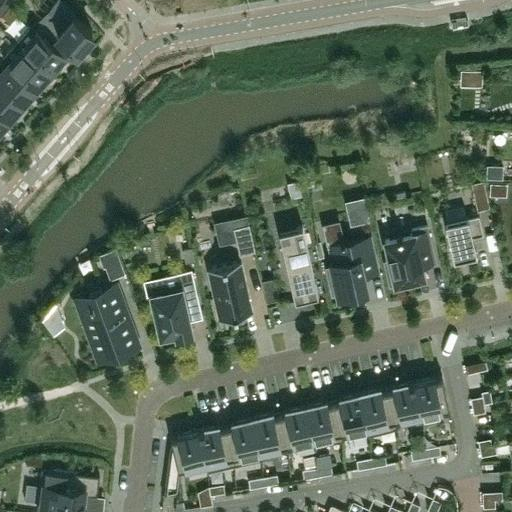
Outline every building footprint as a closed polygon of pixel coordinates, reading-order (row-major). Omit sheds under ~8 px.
[(8,5),(2,0),(0,2),(0,13),(1,14),(8,5)] [(36,30),(63,54),(66,50),(70,54),(91,29),(57,0),(56,0),(41,18),(57,31),(49,40),(37,29),(36,30)] [(30,24),(15,40),(22,46),(49,70),(63,54),(36,30),(30,24)] [(22,46),(15,40),(2,56),(1,57),(35,86),(49,70),(22,46)] [(126,84),(158,59),(153,52),(121,78),(126,84)] [(1,57),(0,58),(0,84),(21,102),(35,86),(1,57)] [(0,84),(0,112),(7,119),(21,102),(0,84)] [(487,163),(486,177),(502,177),(502,164),(487,163)] [(490,182),(490,196),(506,196),(506,183),(490,182)] [(477,209),(489,206),(485,191),(473,193),(477,209)] [(478,213),(445,220),(454,261),(476,256),(472,235),(482,232),(478,213)] [(340,219),(323,222),(328,244),(332,260),(330,260),(331,265),(326,266),(332,291),(337,290),(338,295),(366,288),(363,272),(363,270),(365,267),(376,264),(377,268),(376,268),(377,269),(378,269),(370,234),(345,240),(344,238),(340,219)] [(255,250),(248,222),(233,226),(239,253),(255,250)] [(279,229),(294,298),(318,293),(302,224),(279,229)] [(384,259),(389,283),(424,275),(421,264),(435,261),(427,224),(411,227),(412,231),(401,234),(401,232),(396,233),(396,235),(385,238),(389,258),(384,259)] [(320,238),(314,240),(318,256),(324,255),(320,238)] [(115,247),(98,254),(103,266),(105,265),(110,278),(125,273),(115,247)] [(191,247),(182,249),(185,262),(194,260),(191,247)] [(252,310),(240,259),(207,267),(219,317),(252,310)] [(175,330),(176,335),(191,332),(188,319),(184,299),(198,296),(191,267),(161,274),(164,289),(151,292),(160,334),(175,330)] [(273,276),(261,278),(267,303),(278,301),(273,276)] [(136,341),(115,286),(88,296),(90,301),(88,302),(90,306),(92,306),(94,311),(83,315),(97,353),(110,348),(111,350),(136,341)] [(486,367),(484,359),(473,362),(474,369),(486,367)] [(442,374),(435,375),(434,373),(413,378),(422,418),(450,411),(442,374)] [(422,418),(413,378),(394,382),(392,383),(393,385),(387,386),(395,424),(396,424),(422,418)] [(380,385),(359,390),(369,430),(368,430),(368,433),(369,432),(396,426),(397,426),(396,424),(395,424),(387,386),(381,388),(380,385)] [(491,400),(489,388),(481,390),(482,394),(483,401),(491,400)] [(369,430),(359,390),(340,394),(338,395),(339,397),(333,398),(342,436),(343,436),(368,430),(369,430)] [(482,394),(470,396),(472,404),(483,401),(482,394)] [(327,398),(306,402),(315,442),(314,442),(314,445),(315,444),(342,438),(343,438),(343,436),(342,436),(333,398),(327,400),(327,398)] [(485,409),(483,401),(472,404),(473,411),(485,409)] [(315,442),(306,402),(284,407),(285,409),(279,411),(288,448),(314,442),(315,442)] [(288,448),(279,411),(273,412),(273,410),(252,414),(261,454),(262,454),(288,448)] [(262,456),(262,454),(261,454),(252,414),(232,419),(231,419),(231,422),(225,423),(234,463),(261,457),(262,456)] [(219,422),(198,427),(206,462),(205,462),(206,469),(208,469),(234,463),(225,423),(219,424),(219,422)] [(184,464),(185,467),(205,462),(206,462),(198,427),(177,431),(177,434),(171,435),(172,442),(170,443),(164,491),(178,489),(181,465),(184,464)] [(491,444),(490,437),(478,439),(479,446),(491,444)] [(495,443),(491,444),(479,446),(480,454),(492,452),(496,451),(495,443)] [(424,447),(426,455),(440,452),(439,444),(424,447)] [(426,455),(424,447),(410,449),(411,457),(426,455)] [(370,456),(372,464),(386,462),(384,454),(370,456)] [(372,464),(370,456),(356,459),(357,467),(372,464)] [(316,466),(318,474),(332,471),(330,463),(316,466)] [(318,474),(316,466),(302,468),(303,476),(318,474)] [(97,494),(99,474),(41,467),(36,506),(80,511),(82,492),(97,494)] [(262,475),(264,483),(278,481),(276,473),(262,475)] [(264,483),(262,475),(248,478),(249,486),(264,483)] [(224,490),(223,482),(208,485),(210,493),(224,490)] [(494,490),(482,490),(482,498),(494,497),(494,490)] [(436,511),(441,500),(432,496),(427,507),(436,511)] [(495,505),(494,497),(482,498),(483,506),(495,505)] [(408,511),(415,511),(420,503),(411,500),(406,511),(408,511)] [(395,511),(398,507),(390,503),(385,511),(395,511)]
